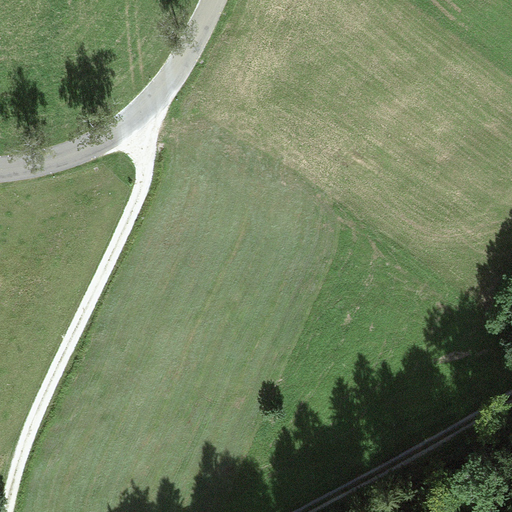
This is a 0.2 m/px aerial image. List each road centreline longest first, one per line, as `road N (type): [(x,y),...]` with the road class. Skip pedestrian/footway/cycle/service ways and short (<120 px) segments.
road 1 (track): [(6,511),(34,401),(125,225),(144,160),(135,121)]
road 2 (tertiary): [(0,169),(59,158),(135,121),(173,76),(213,0)]
road 3 (track): [(321,511),(511,417)]
